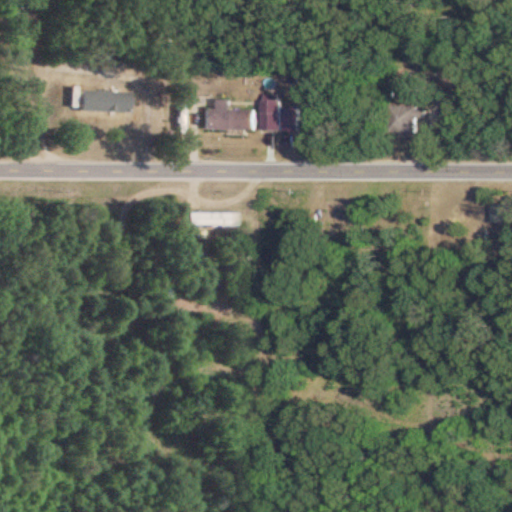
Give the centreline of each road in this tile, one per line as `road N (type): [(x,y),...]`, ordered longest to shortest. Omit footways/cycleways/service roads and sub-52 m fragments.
road 1 (tertiary): [(0,168),(511,168)]
road 2 (residential): [(39,168),(33,0)]
